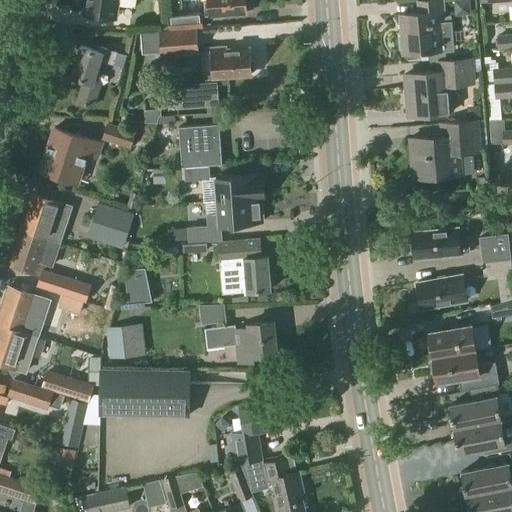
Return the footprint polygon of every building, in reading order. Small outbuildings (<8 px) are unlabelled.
[(89,0),(88,15),(111,18),(113,0),(89,0)] [(208,0),(208,1),(204,1),(205,16),(246,13),(245,10),(249,8),(248,0),(208,0)] [(402,39),(398,41),(399,49),(403,51),(403,53),(440,50),(437,25),(444,24),(441,0),(431,0),(418,1),(419,13),(400,14),(402,39)] [(201,14),(170,16),(170,30),(202,27),(201,14)] [(197,53),(196,33),(161,35),(162,54),(197,53)] [(511,34),(498,35),(499,48),(511,46),(511,34)] [(80,46),(71,76),(84,80),(77,102),(93,107),(100,84),(93,82),(100,61),(113,65),(117,52),(100,47),(98,52),(80,46)] [(175,87),(176,106),(177,108),(217,105),(215,84),(214,84),(214,78),(250,75),(250,73),(253,70),(253,62),(249,60),(248,49),(225,51),(224,47),(212,48),(212,52),(202,52),(204,79),(205,79),(205,84),(175,87)] [(491,57),(484,57),(486,85),(511,82),(511,68),(499,69),(498,63),(496,63),(496,60),(491,60),(491,57)] [(438,71),(404,74),(408,115),(451,112),(449,85),(472,83),(471,59),(437,62),(438,71)] [(511,82),(486,85),(487,99),(511,96),(511,82)] [(159,111),(144,113),(145,123),(158,124),(159,117),(159,111)] [(441,135),(409,138),(413,177),(475,173),(474,157),(459,158),(459,152),(479,150),(477,120),(441,123),(441,135)] [(107,124),(103,139),(129,148),(134,133),(107,124)] [(218,124),(188,126),(178,127),(181,167),(184,167),(184,168),(208,166),(208,165),(221,164),(218,124)] [(54,129),(40,172),(76,184),(85,156),(96,159),(101,144),(54,129)] [(208,178),(208,166),(184,168),(185,179),(208,178)] [(511,171),(500,172),(501,185),(511,184),(511,171)] [(258,174),(215,176),(216,203),(260,200),(263,200),(262,175),(258,175),(258,174)] [(58,243),(70,207),(32,195),(28,206),(23,205),(19,217),(24,218),(20,231),(58,243)] [(206,226),(186,227),(187,242),(220,240),(219,229),(231,228),(231,225),(261,223),(260,200),(216,203),(217,214),(206,215),(206,226)] [(98,204),(89,230),(123,241),(125,237),(132,215),(98,204)] [(412,239),(409,239),(410,252),(413,251),(414,258),(460,254),(460,253),(469,252),(467,227),(412,232),(412,239)] [(20,231),(8,267),(39,277),(36,287),(62,295),(77,300),(83,283),(42,270),(44,265),(51,266),(58,243),(20,231)] [(507,235),(479,238),(482,262),(510,258),(507,235)] [(258,239),(218,243),(219,261),(227,260),(228,275),(244,274),(245,292),(246,292),(269,290),(266,256),(260,256),(258,239)] [(511,272),(510,258),(482,262),(483,276),(511,272)] [(143,268),(123,270),(127,304),(146,302),(143,268)] [(461,275),(416,282),(420,308),(466,301),(461,275)] [(112,307),(117,287),(112,285),(106,308),(112,310),(112,307)] [(8,287),(0,310),(0,324),(22,331),(29,308),(36,310),(40,298),(8,287)] [(83,302),(77,300),(62,295),(58,307),(79,314),(83,302)] [(511,299),(500,302),(489,305),(492,317),(511,313),(511,299)] [(221,307),(200,309),(201,322),(222,320),(221,307)] [(395,324),(417,320),(415,308),(392,312),(395,324)] [(36,310),(32,322),(53,330),(57,317),(36,310)] [(234,325),(203,328),(206,349),(234,346),(237,365),(254,362),(254,356),(276,354),(273,322),(248,324),(248,328),(234,330),(234,325)] [(0,324),(0,363),(16,369),(25,372),(37,336),(22,331),(0,324)] [(470,326),(428,332),(432,357),(474,350),(470,326)] [(132,327),(107,330),(110,359),(135,356),(132,327)] [(474,350),(432,357),(436,382),(464,377),(466,390),(497,384),(494,362),(476,365),(474,350)] [(100,369),(99,414),(188,416),(189,371),(100,369)] [(65,376),(59,393),(87,402),(93,385),(65,376)] [(48,410),(54,393),(41,389),(28,384),(22,402),(48,410)] [(0,385),(0,406),(1,404),(7,406),(10,398),(1,395),(4,386),(0,385)] [(496,397),(449,405),(453,428),(501,420),(496,397)] [(250,403),(239,404),(244,431),(232,433),(236,463),(260,459),(256,430),(286,426),(282,400),(265,403),(264,399),(250,401),(250,403)] [(63,431),(67,415),(53,411),(49,428),(63,431)] [(511,418),(501,420),(453,428),(457,452),(494,445),(495,450),(511,446),(511,418)] [(285,458),(268,463),(272,479),(279,511),(304,511),(299,488),(302,487),(298,472),(294,456),(285,458)] [(508,463),(460,472),(464,495),(511,487),(511,485),(508,463)] [(238,466),(227,470),(239,499),(250,495),(238,466)] [(173,477),(162,480),(170,506),(181,503),(173,477)] [(19,480),(14,497),(36,504),(42,488),(19,480)] [(511,485),(511,487),(464,495),(467,511),(501,511),(511,510),(511,485)] [(123,487),(80,496),(83,511),(101,511),(127,506),(123,487)] [(242,511),(239,503),(215,511),(242,511)]
